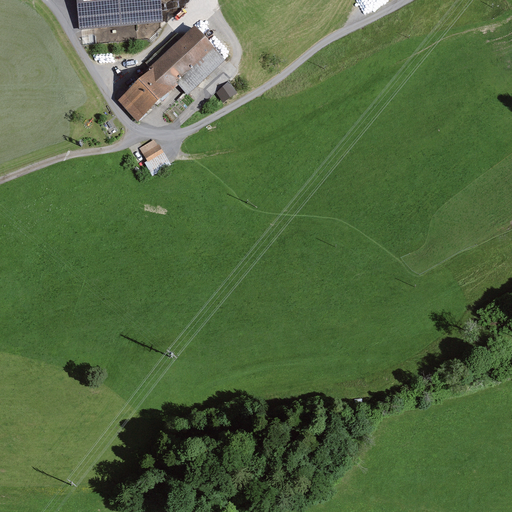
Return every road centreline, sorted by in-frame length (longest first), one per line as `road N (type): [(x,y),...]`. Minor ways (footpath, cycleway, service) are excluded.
road 1 (unclassified): [(411,0),(317,48),(211,121),(168,136),(129,125),(48,0)]
road 2 (track): [(0,181),(118,148),(141,131)]
